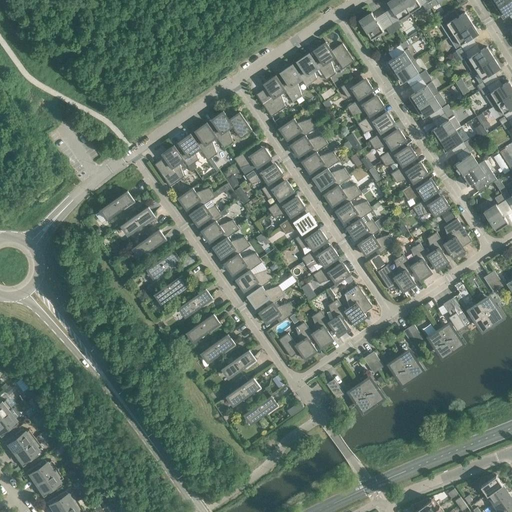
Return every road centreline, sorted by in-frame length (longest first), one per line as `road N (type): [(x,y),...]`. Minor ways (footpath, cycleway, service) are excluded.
road 1 (residential): [(234,84),(393,319)]
road 2 (residential): [(132,154),(296,383)]
road 3 (residential): [(491,252),(336,17)]
road 4 (secondary): [(200,511),(100,372)]
road 5 (residential): [(390,511),(397,497),(511,452)]
road 6 (residential): [(132,154),(234,84)]
road 7 (residential): [(234,84),(336,17)]
